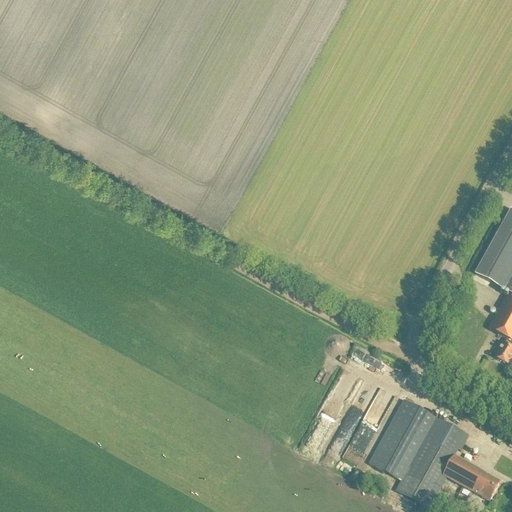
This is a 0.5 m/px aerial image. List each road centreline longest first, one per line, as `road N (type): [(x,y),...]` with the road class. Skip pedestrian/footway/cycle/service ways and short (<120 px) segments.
road 1 (track): [(0,136),(381,346),(410,351)]
road 2 (unclassified): [(511,417),(418,363),(409,345),(511,151)]
